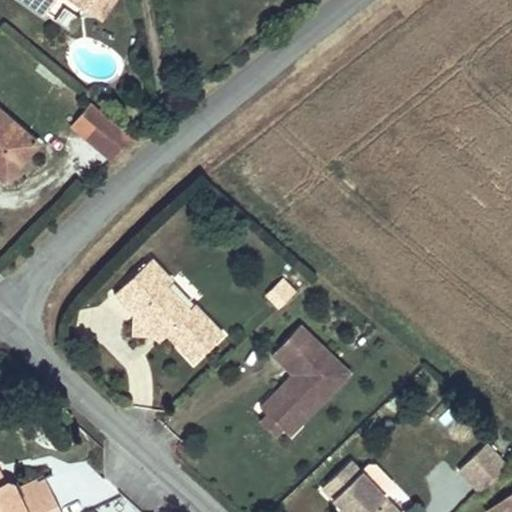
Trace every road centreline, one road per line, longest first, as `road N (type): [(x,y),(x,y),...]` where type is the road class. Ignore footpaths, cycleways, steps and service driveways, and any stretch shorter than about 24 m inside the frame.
road 1 (unclassified): [(349,0),(160,153),(64,240),(1,312)]
road 2 (residential): [(1,312),(211,511)]
